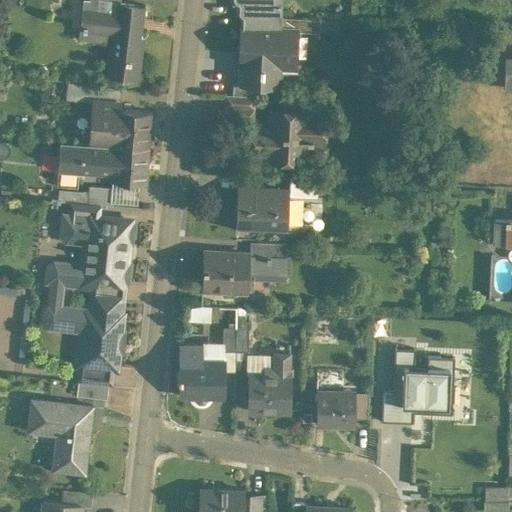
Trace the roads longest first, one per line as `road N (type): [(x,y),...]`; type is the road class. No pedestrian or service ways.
road 1 (residential): [(148,437),(202,0)]
road 2 (residential): [(399,511),(398,493),(375,473),(148,437)]
